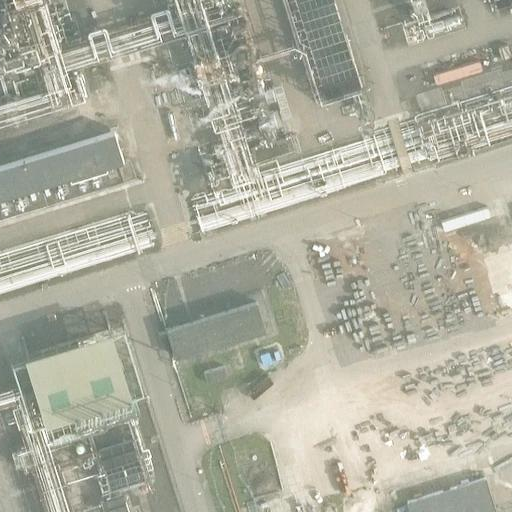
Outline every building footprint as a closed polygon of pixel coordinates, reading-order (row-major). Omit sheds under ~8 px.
[(33,0),(45,34),(74,25),(66,0),(33,0)] [(333,0),(294,0),(322,87),(358,76),(333,0)] [(20,85),(15,67),(2,70),(7,88),(20,85)] [(0,198),(70,177),(70,179),(106,168),(106,166),(123,160),(114,131),(0,165),(0,198)] [(256,161),(293,149),(289,136),(274,140),(274,138),(269,140),(270,142),(251,147),(256,161)] [(167,328),(166,329),(174,357),(175,357),(265,330),(256,302),(167,328)] [(116,320),(29,347),(48,411),(136,384),(116,320)] [(224,367),(204,373),(207,384),(227,378),(224,367)] [(109,495),(140,486),(125,435),(94,444),(109,495)] [(495,511),(484,478),(406,502),(408,511),(495,511)]
